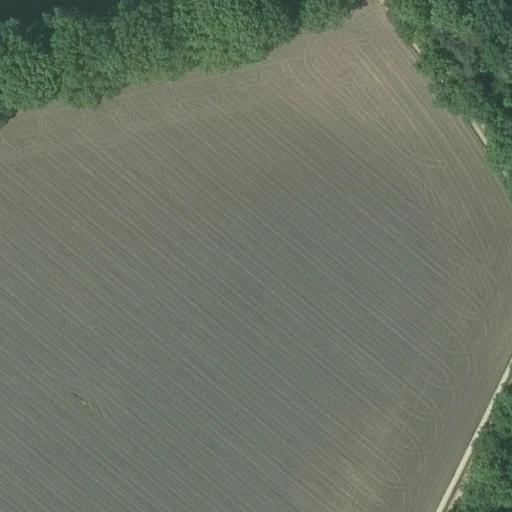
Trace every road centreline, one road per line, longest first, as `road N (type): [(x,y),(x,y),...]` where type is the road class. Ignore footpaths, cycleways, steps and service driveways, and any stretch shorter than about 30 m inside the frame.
road 1 (track): [(0,50),(225,0)]
road 2 (track): [(511,174),(384,0)]
road 3 (track): [(456,511),(511,403)]
